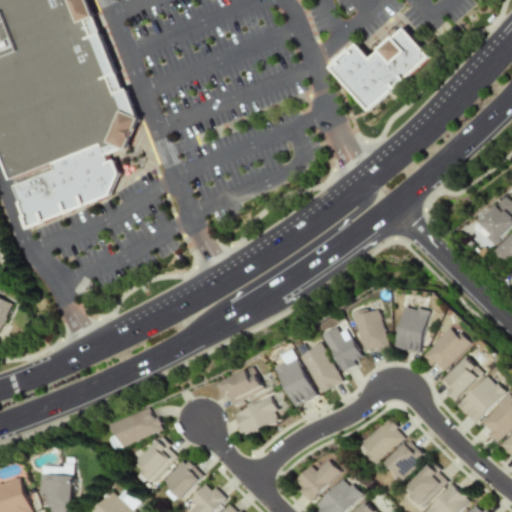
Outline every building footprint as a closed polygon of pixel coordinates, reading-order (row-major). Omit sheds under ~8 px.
[(0,0),(90,0),(140,116),(128,151),(123,148),(106,155),(102,143),(51,163),(10,179),(0,153),(0,0)] [(409,29),(436,59),(375,113),(334,68),(361,44),(375,59),(409,29)] [(31,228),(14,185),(55,169),(51,163),(102,143),(106,155),(107,161),(113,159),(121,173),(111,195),(31,228)] [(0,328),(12,303),(0,297),(0,328)] [(420,353),(431,312),(407,305),(396,347),(420,353)] [(355,313),(367,354),(392,347),(381,309),(372,312),(370,308),(355,313)] [(355,337),(347,341),(340,327),(325,334),(342,371),(365,360),(355,337)] [(443,372),(471,342),(460,332),(458,335),(450,327),(424,355),(443,372)] [(319,393),(342,383),(326,344),(303,353),(319,393)] [(282,354),(286,363),(277,367),(293,406),(316,397),(296,349),(282,354)] [(457,399),(483,373),(466,355),(439,381),(457,399)] [(227,395),(232,406),(265,389),(253,366),(217,384),(223,397),(227,395)] [(476,423),(505,392),(487,375),(458,406),(476,423)] [(244,436),(280,420),(270,398),(234,414),(244,436)] [(511,429),(511,412),(504,402),(481,421),(498,442),(511,429)] [(112,423),(121,446),(164,430),(159,417),(155,418),(151,408),(112,423)] [(361,445),(378,462),(406,436),(389,419),(361,445)] [(152,483),(178,456),(160,438),(134,466),(152,483)] [(404,480),(426,456),(408,440),(386,464),(404,480)] [(43,466),(43,474),(73,475),(73,458),(65,457),(65,467),(43,466)] [(164,481),(181,498),(204,476),(188,458),(164,481)] [(340,471),(327,460),(317,471),(310,465),(293,484),(312,501),(340,471)] [(404,490),(421,506),(446,480),(429,464),(404,490)] [(72,511),(73,476),(41,475),(41,494),(47,494),(47,505),(51,505),(50,511),(72,511)] [(32,511),(19,477),(0,483),(0,511),(32,511)] [(316,505),(322,511),(344,511),(361,496),(345,478),(316,505)] [(187,511),(212,511),(225,500),(207,482),(189,499),(195,505),(187,511)] [(423,511),(459,511),(471,501),(453,483),(423,511)] [(133,511),(131,510),(138,502),(123,488),(115,497),(110,492),(90,511),(133,511)] [(375,511),(363,500),(351,511),(375,511)] [(238,511),(230,503),(221,511),(238,511)] [(485,511),(478,503),(468,511),(485,511)]
